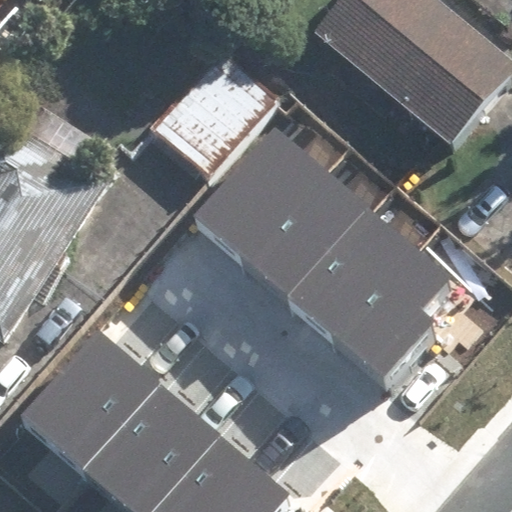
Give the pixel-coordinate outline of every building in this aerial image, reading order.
[(0,0),(0,77),(58,7),(49,0),(0,0)] [(365,0),(330,43),(475,165),(511,120),(511,54),(447,0),(365,0)] [(158,130),(223,186),(293,104),(229,48),(158,130)] [(0,341),(24,357),(129,193),(8,114),(0,126),(0,341)] [(190,282),(208,297),(133,382),(143,391),(86,457),(148,511),(181,511),(224,463),(214,454),(374,270),(296,202),(254,251),(233,232),(190,282)] [(451,292),(420,264),(367,323),(398,351),(451,292)]
